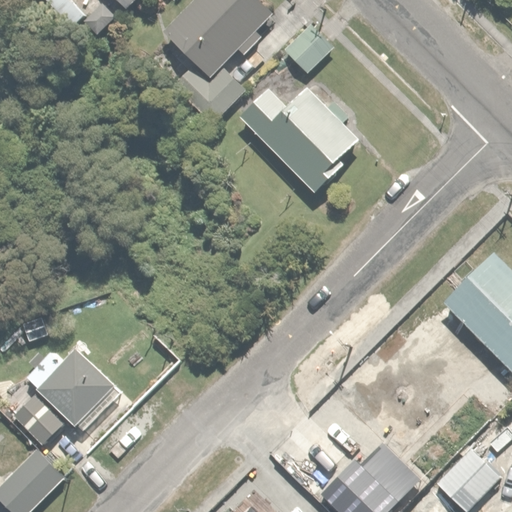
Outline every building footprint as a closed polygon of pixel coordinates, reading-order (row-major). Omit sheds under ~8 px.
[(268,0),(187,0),(165,24),(201,56),(173,84),(211,121),(249,82),(226,59),(276,7),(268,0)] [(312,18),(285,42),(309,68),(336,44),(312,18)] [(272,80),(241,109),(314,189),(342,164),(338,159),(362,137),(308,78),(288,97),(272,80)] [(511,361),(511,261),(496,246),(446,295),(511,362),(511,361)] [(54,345),(28,372),(83,425),(123,384),(81,343),(66,358),(54,345)] [(511,373),(507,369),(481,395),(497,410),(511,395),(511,373)] [(34,387),(11,410),(42,441),(65,418),(34,387)] [(470,445),(440,478),(468,504),(499,471),(470,445)] [(39,446),(0,485),(0,490),(21,511),(22,511),(64,470),(39,446)] [(398,511),(407,504),(356,454),(317,494),(335,511),(398,511)]
